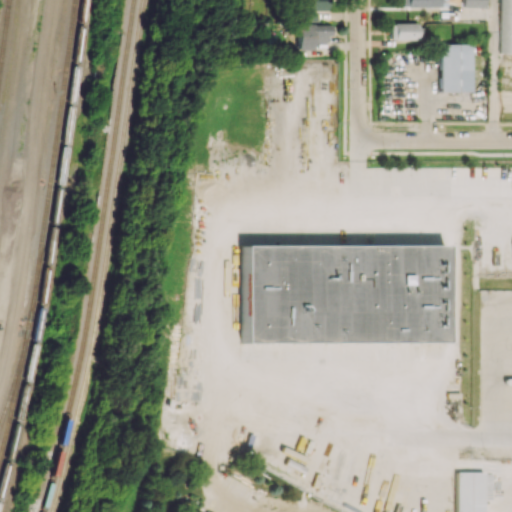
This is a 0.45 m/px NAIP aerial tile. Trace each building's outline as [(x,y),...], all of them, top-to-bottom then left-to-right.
[(317,20),(317,11),(328,10),(327,0),(298,0),(299,21),(317,20)] [(483,8),(483,0),(461,0),(461,7),(483,8)] [(511,0),(497,0),(499,53),(511,52),(511,0)] [(417,39),(416,23),(388,23),(389,40),(417,39)] [(329,25),(298,24),(297,49),(313,50),(313,42),(329,42),(329,25)] [(439,92),(470,92),(470,44),(438,44),(439,92)] [(444,246),(240,245),(240,342),(444,343),(444,246)] [(453,511),(481,511),(482,459),(454,459),(453,511)]
